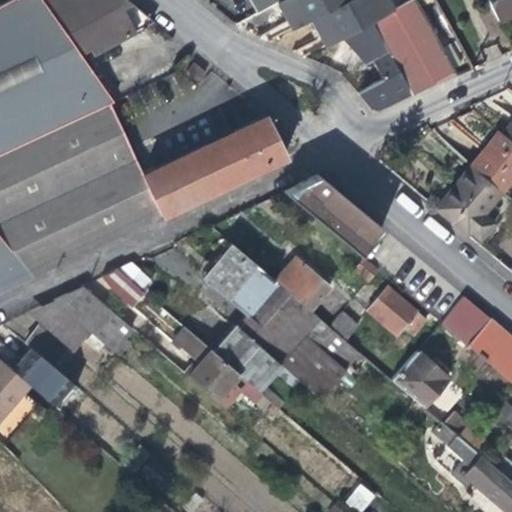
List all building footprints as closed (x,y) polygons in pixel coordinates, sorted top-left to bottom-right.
[(38,0),(9,0),(0,5),(0,293),(21,283),(282,162),(265,126),(262,125),(258,123),(144,177),(109,102),(111,102),(76,52),(38,0)] [(38,0),(76,52),(82,49),(87,56),(147,22),(121,0),(38,0)] [(245,0),(252,16),(281,0),(245,0)] [(283,0),(276,4),(291,31),(308,22),(328,11),(348,0),(283,0)] [(392,11),(385,0),(348,0),(328,11),(308,22),(323,48),(339,40),(342,38),(365,26),(392,11)] [(511,0),(484,0),(496,23),(511,14),(511,0)] [(409,2),(387,14),(365,26),(342,38),(339,40),(360,67),(367,63),(377,81),(368,85),(374,95),(382,110),(428,89),(451,79),(409,2)] [(368,85),(353,94),(361,102),(374,95),(368,85)] [(364,112),(369,110),(365,108),(361,102),(353,94),(351,95),(364,112)] [(365,108),(369,110),(374,112),(380,113),(379,111),(382,110),(374,95),(361,102),(365,108)] [(511,122),(500,136),(511,146),(511,122)] [(482,150),(467,167),(498,192),(511,176),(511,146),(500,136),(496,133),(482,150)] [(477,217),(498,192),(467,167),(449,188),(430,210),(461,236),(465,232),(475,241),(488,226),(477,217)] [(298,185),(280,193),(357,257),(380,230),(315,177),(298,185)] [(355,354),(343,345),(326,330),(306,312),(272,283),(228,246),(210,266),(200,279),(243,317),(234,327),(281,367),(318,398),(355,354)] [(280,272),(272,283),(306,312),(325,289),(291,260),(280,272)] [(129,265),(115,271),(138,291),(147,280),(129,265)] [(351,277),(363,287),(373,276),(360,265),(351,277)] [(141,294),(138,291),(115,271),(98,278),(112,292),(111,293),(128,308),(141,294)] [(68,293),(51,301),(87,332),(96,340),(114,355),(123,346),(119,343),(130,331),(79,287),(68,293)] [(364,312),(392,337),(399,328),(410,338),(422,323),(383,289),(372,302),(364,312)] [(471,308),(460,298),(441,320),(438,324),(463,346),(485,320),(471,308)] [(71,350),(87,332),(51,301),(30,315),(71,350)] [(341,312),(326,330),(343,345),(358,327),(341,312)] [(463,346),(511,387),(511,343),(485,320),(463,346)] [(258,393),(281,367),(234,327),(225,337),(211,353),(238,376),(258,393)] [(29,337),(22,344),(26,348),(50,368),(64,352),(36,328),(29,337)] [(178,348),(195,365),(207,350),(189,335),(182,343),(178,348)] [(17,358),(7,370),(27,387),(47,404),(66,382),(50,368),(26,348),(17,358)] [(185,378),(214,403),(238,376),(211,353),(207,350),(195,365),(185,378)] [(412,354),(411,356),(388,383),(419,409),(443,381),(412,354)] [(0,418),(27,387),(7,370),(0,363),(0,418)] [(258,393),(238,376),(214,403),(223,411),(238,392),(253,406),(261,396),(258,393)] [(431,403),(444,414),(464,393),(452,381),(431,403)] [(284,403),(268,389),(264,394),(280,408),(284,403)] [(497,421),(511,434),(511,413),(507,409),(497,421)] [(442,428),(452,437),(453,437),(463,426),(451,416),(442,428)] [(487,446),(463,426),(453,437),(477,458),(487,446)] [(511,511),(511,487),(477,458),(453,437),(452,437),(445,446),(461,460),(449,475),(465,488),(470,482),(506,511),(511,511)] [(360,511),(374,496),(360,484),(343,503),(353,511),(360,511)]
